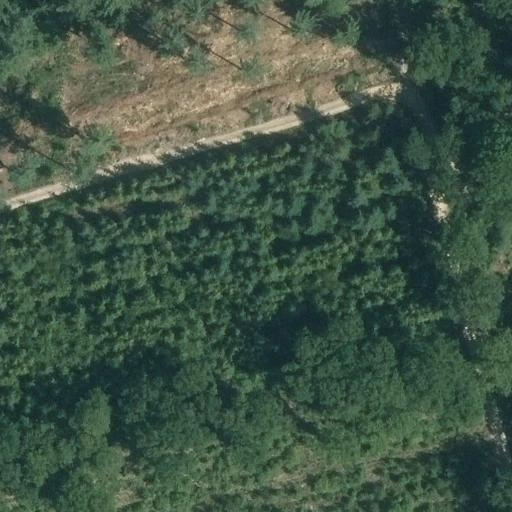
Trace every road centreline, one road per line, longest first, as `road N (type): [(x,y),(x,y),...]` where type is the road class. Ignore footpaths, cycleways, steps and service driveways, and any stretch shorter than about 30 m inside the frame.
road 1 (track): [(511,486),(393,0)]
road 2 (track): [(0,200),(411,75)]
